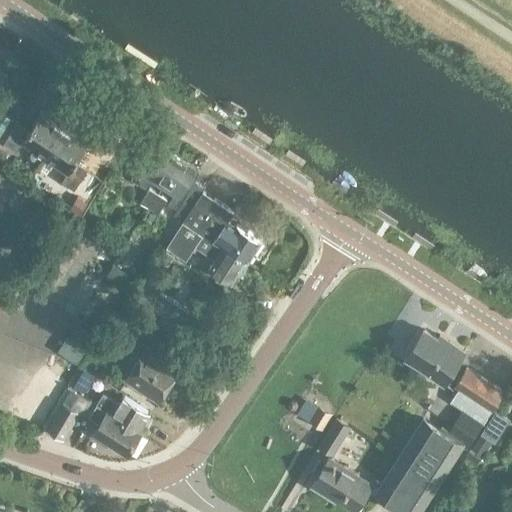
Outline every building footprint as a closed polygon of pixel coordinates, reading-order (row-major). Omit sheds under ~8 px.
[(0,138),(13,119),(0,111),(0,138)] [(22,139),(46,155),(63,128),(40,113),(29,129),(18,121),(4,141),(16,149),(22,139)] [(87,144),(63,128),(46,155),(69,170),(63,180),(74,188),(88,167),(76,160),(87,144)] [(150,177),(162,185),(180,157),(162,146),(149,166),(145,164),(137,176),(147,182),(150,177)] [(198,169),(180,157),(162,185),(174,193),(169,202),(178,208),(175,212),(184,218),(204,185),(192,177),(198,169)] [(147,186),(142,202),(163,209),(168,193),(147,186)] [(233,207),(208,191),(192,216),(217,232),(233,207)] [(226,219),(213,239),(214,240),(247,261),(262,238),(247,229),(248,227),(241,222),(239,224),(237,223),(236,225),(226,219)] [(184,220),(167,246),(186,258),(195,245),(215,258),(209,266),(234,282),(247,261),(214,240),(213,239),(212,239),(184,220)] [(114,263),(108,274),(125,284),(131,273),(114,263)] [(180,320),(189,307),(159,288),(169,273),(154,263),(136,293),(180,320)] [(0,298),(6,302),(20,280),(0,268),(0,298)] [(130,297),(115,321),(114,324),(135,337),(141,326),(162,338),(171,322),(130,297)] [(424,328),(405,356),(444,381),(465,350),(450,340),(448,343),(424,328)] [(180,367),(145,345),(125,377),(160,400),(180,367)] [(95,361),(89,371),(99,377),(105,367),(95,361)] [(377,489),(412,511),(418,511),(463,443),(467,446),(503,389),(466,366),(455,383),(459,385),(450,399),(464,408),(447,433),(423,417),(377,489)] [(71,388),(47,427),(64,437),(80,410),(87,414),(94,402),(71,388)] [(104,393),(97,403),(140,429),(151,412),(123,394),(118,402),(104,393)] [(97,403),(92,412),(101,418),(94,430),(128,451),(141,430),(140,429),(97,403)] [(320,406),(312,419),(322,426),(330,412),(320,406)] [(505,417),(495,411),(482,432),(492,438),(505,417)] [(337,417),(320,445),(333,453),(350,425),(337,417)] [(373,482),(331,456),(330,455),(313,482),(356,509),(373,482)]
